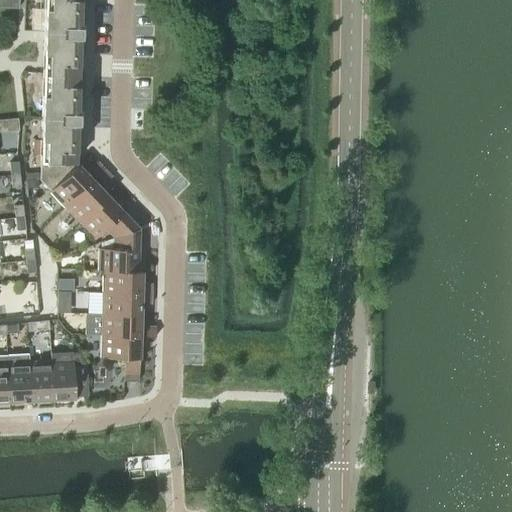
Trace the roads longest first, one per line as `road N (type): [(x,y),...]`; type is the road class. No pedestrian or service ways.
road 1 (tertiary): [(325,511),(354,190),(353,0)]
road 2 (unclassified): [(167,408),(164,199),(116,147),(120,0)]
road 3 (unclassified): [(167,408),(0,426)]
